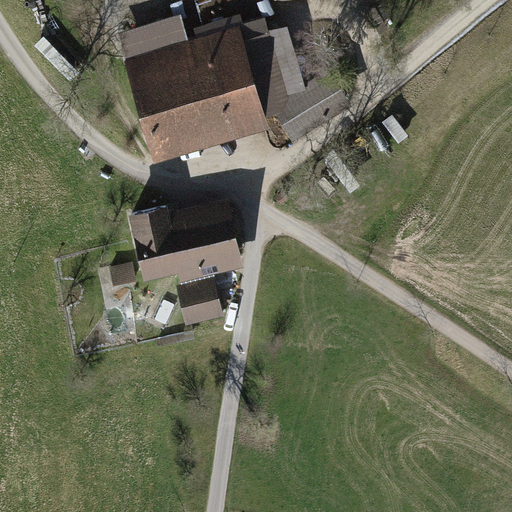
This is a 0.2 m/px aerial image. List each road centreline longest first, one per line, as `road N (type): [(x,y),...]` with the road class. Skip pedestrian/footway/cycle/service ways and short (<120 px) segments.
road 1 (unclassified): [(0,18),(26,66),(112,154),(150,177),(226,182),(251,199)]
road 2 (track): [(251,199),(262,170),(357,111),(490,0)]
road 3 (unclassified): [(251,199),(255,248),(216,511)]
road 4 (residential): [(511,371),(251,199)]
